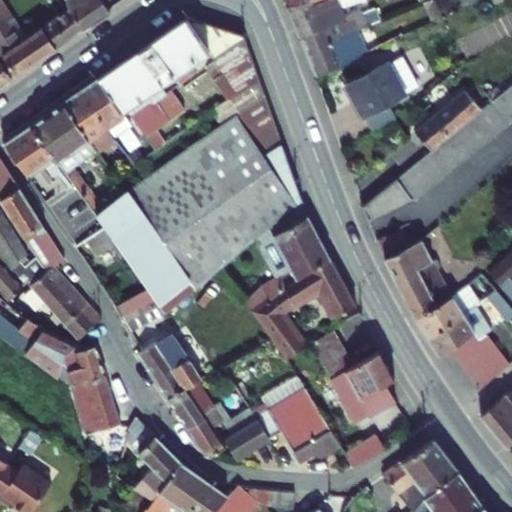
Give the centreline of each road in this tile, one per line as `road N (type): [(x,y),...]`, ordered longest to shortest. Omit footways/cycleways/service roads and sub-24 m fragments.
road 1 (tertiary): [(254,0),(364,276),(464,440),(511,497)]
road 2 (tertiary): [(0,109),(166,0)]
road 3 (unknown): [(0,292),(74,339),(119,338)]
